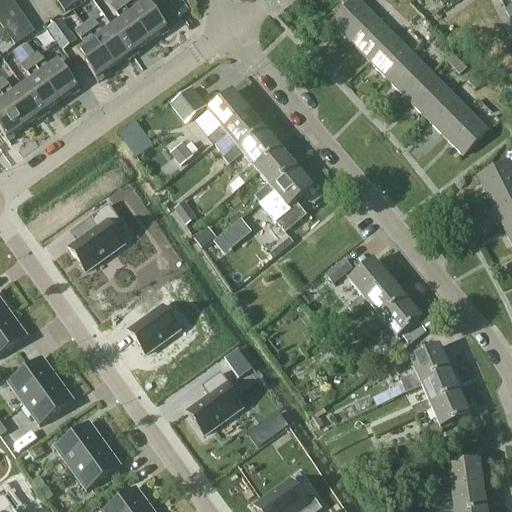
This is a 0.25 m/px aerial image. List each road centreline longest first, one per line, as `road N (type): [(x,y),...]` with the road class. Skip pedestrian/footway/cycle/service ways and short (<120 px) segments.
road 1 (residential): [(511,379),(486,337),(229,32)]
road 2 (residential): [(208,511),(0,225)]
road 3 (residential): [(0,195),(229,32)]
